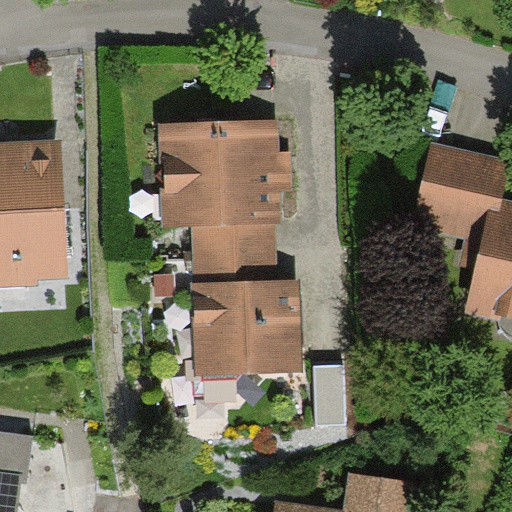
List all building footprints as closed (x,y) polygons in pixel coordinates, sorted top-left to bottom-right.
[(285,288),(283,129),(165,131),(167,228),(198,228),(199,289),(285,288)] [(0,291),(69,289),(63,149),(0,151),(0,291)] [(483,251),(467,317),(511,327),(511,202),(506,201),(511,174),(511,167),(436,149),(416,236),(483,251)] [(285,288),(199,289),(200,384),(304,382),(303,288),(285,288)] [(0,456),(0,511),(14,511),(21,459),(0,456)] [(349,511),(307,511),(238,506),(237,511),(423,511),(426,484),(352,478),(349,511)]
